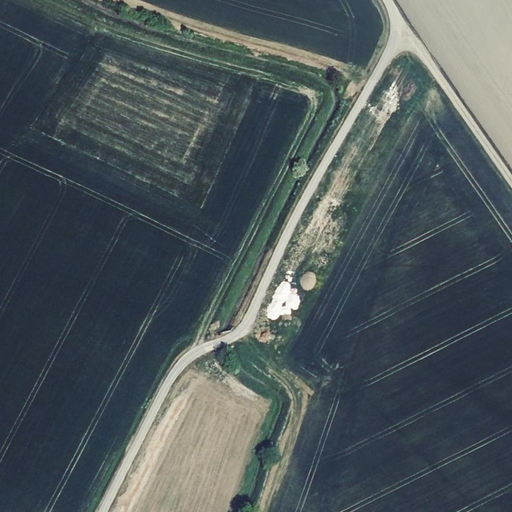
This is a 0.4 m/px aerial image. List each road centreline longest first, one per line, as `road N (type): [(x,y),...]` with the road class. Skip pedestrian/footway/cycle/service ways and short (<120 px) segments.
road 1 (unclassified): [(387,0),(396,34),(390,48),(250,316),(219,342)]
road 2 (unclassified): [(103,511),(176,370),(219,342)]
road 3 (track): [(396,34),(424,54),(511,181)]
